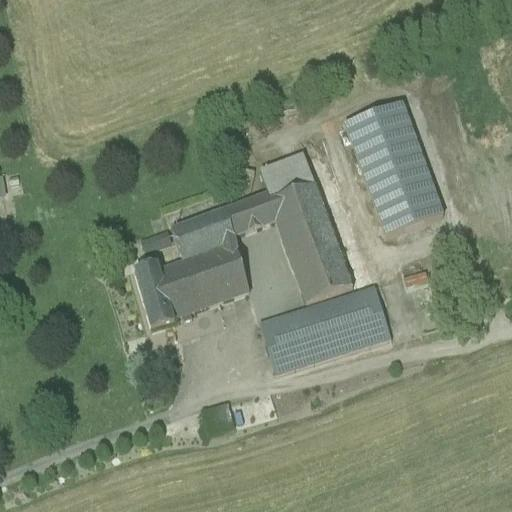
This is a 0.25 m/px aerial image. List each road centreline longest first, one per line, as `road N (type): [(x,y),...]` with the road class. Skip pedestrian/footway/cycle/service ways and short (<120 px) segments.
road 1 (track): [(505,338),(408,108),(390,100),(366,106),(262,160)]
road 2 (track): [(511,336),(250,397)]
